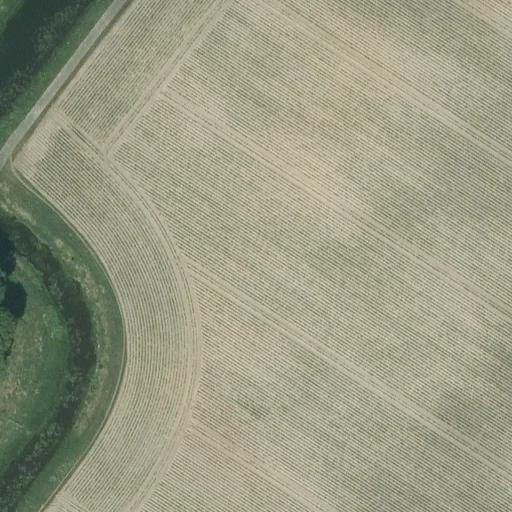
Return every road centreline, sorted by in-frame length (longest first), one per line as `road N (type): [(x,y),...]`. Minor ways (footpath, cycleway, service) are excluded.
road 1 (track): [(0,164),(95,248),(120,323),(114,399),(29,511)]
road 2 (track): [(0,160),(127,0)]
